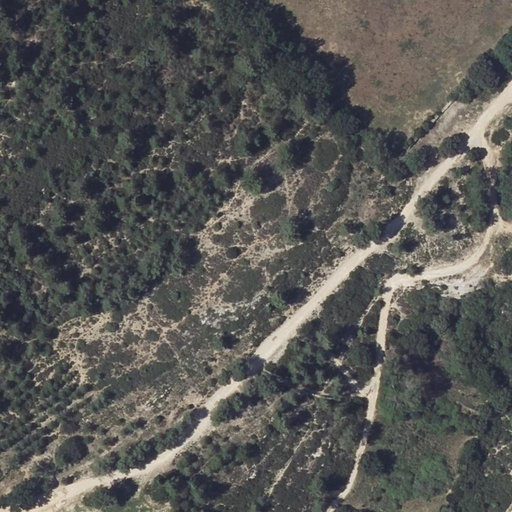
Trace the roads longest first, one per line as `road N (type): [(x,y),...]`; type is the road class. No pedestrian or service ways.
road 1 (track): [(37,511),(163,463),(393,230),(511,94)]
road 2 (track): [(474,137),(489,163),(494,208),(468,266),(389,283),(351,484),(330,511)]
